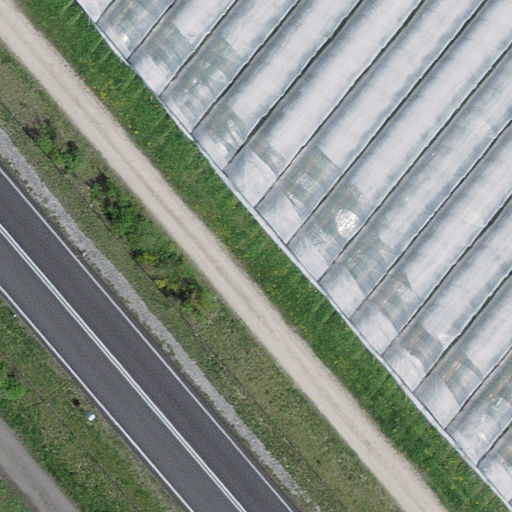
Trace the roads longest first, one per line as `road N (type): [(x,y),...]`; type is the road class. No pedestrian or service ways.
road 1 (track): [(0,9),(428,511)]
road 2 (trunk): [(242,511),(0,227)]
